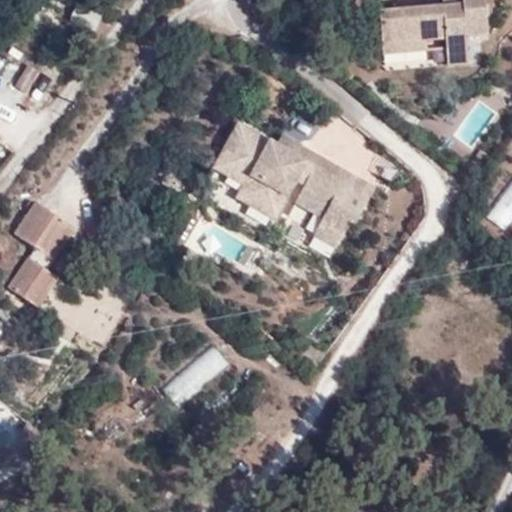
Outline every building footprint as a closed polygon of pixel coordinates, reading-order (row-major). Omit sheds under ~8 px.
[(457,8),(446,9),(383,15),(387,59),(450,54),(452,69),(472,68),(469,41),(491,39),(487,0),(466,0),(467,8),(457,8)] [(456,0),(445,0),(446,9),(457,8),(456,0)] [(70,18),(94,26),(99,10),(75,3),(70,18)] [(24,60),(12,86),(26,92),(38,67),(24,60)] [(279,144),(240,123),(214,169),(243,186),(237,196),(276,220),(299,181),(300,181),(306,185),(296,203),(324,219),(315,235),(338,248),(352,222),(355,224),(373,190),(358,182),(360,178),(283,136),(279,144)] [(48,271),(76,230),(37,204),(15,235),(34,249),(8,289),(39,310),(60,279),(48,271)]
